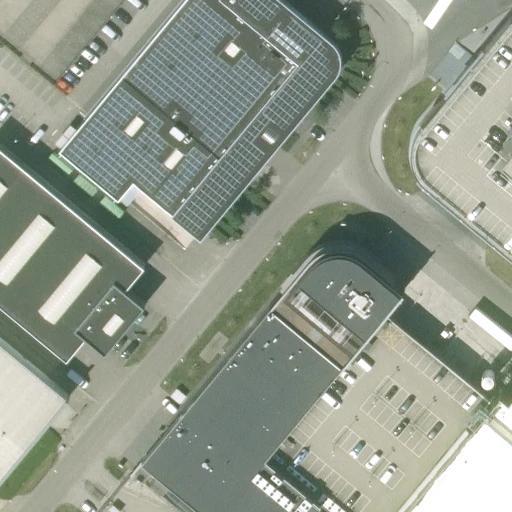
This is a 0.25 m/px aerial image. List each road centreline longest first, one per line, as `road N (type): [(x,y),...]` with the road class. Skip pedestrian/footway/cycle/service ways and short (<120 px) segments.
road 1 (unclassified): [(330,163),(40,511)]
road 2 (unknown): [(390,510),(408,464),(443,427),(438,411),(384,370),(323,437),(325,453),(384,501)]
road 3 (unclassified): [(330,163),(511,313)]
road 4 (unclassified): [(330,163),(397,76),(402,45),(392,21),(366,0)]
